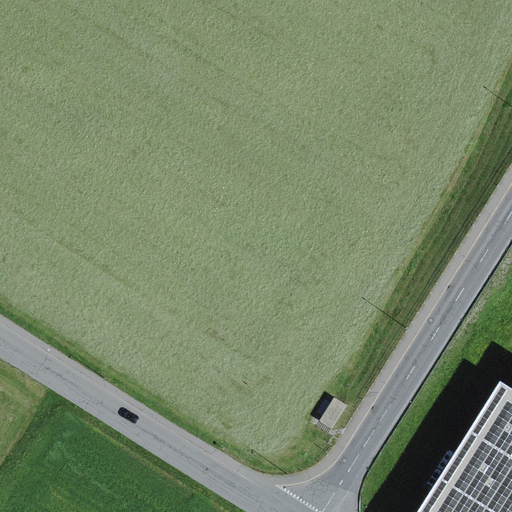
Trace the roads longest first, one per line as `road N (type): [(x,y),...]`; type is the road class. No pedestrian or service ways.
road 1 (unclassified): [(511,213),(323,511)]
road 2 (tertiary): [(283,511),(0,335)]
